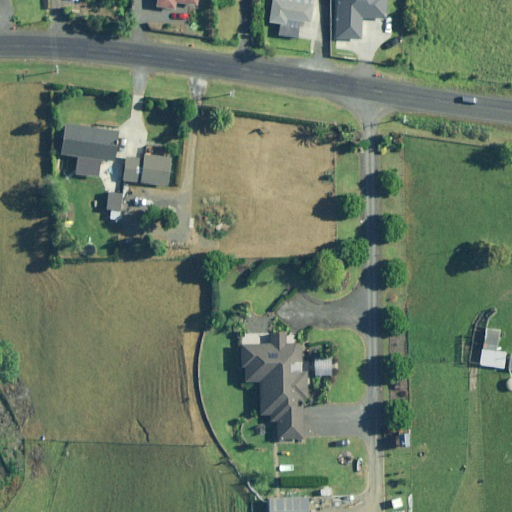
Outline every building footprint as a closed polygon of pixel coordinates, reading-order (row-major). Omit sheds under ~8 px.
[(197,0),(156,0),(155,8),(174,10),(175,3),(196,5),(197,0)] [(310,0),(270,0),(267,23),(279,25),(278,33),(297,36),(299,22),(308,23),(310,0)] [(116,131),(63,124),(59,155),(112,162),(116,131)] [(142,156),(142,160),(124,158),(122,182),(167,186),(169,158),(142,156)] [(485,329),(482,351),(499,353),(501,331),(485,329)] [(284,345),(284,333),(269,334),(270,345),(239,346),(239,367),(243,367),(243,382),(258,382),(258,416),(269,416),(269,423),(275,422),(276,440),(301,440),(301,397),(306,397),(306,373),(289,373),(289,364),(304,364),(303,345),(284,345)] [(499,353),(482,351),(481,351),(479,366),(504,369),(505,353),(499,353)] [(329,360),(314,359),(313,376),(328,377),(329,360)] [(306,511),(306,499),(268,499),(267,511),(306,511)]
